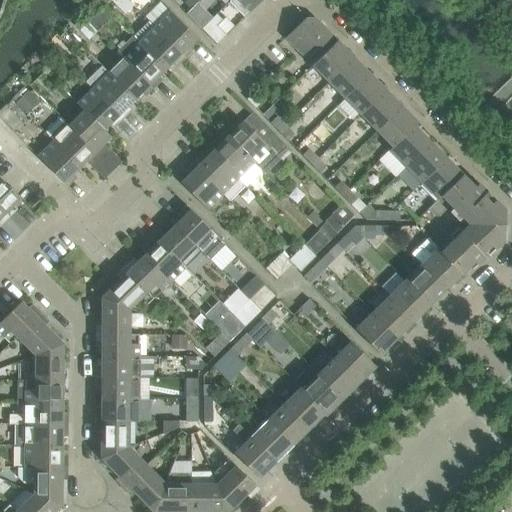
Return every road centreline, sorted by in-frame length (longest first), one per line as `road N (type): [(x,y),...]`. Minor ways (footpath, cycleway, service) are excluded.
road 1 (residential): [(15,257),(58,217),(76,218),(88,230),(144,176),(145,144),(293,0)]
road 2 (residential): [(511,180),(335,0)]
road 3 (residential): [(81,478),(78,333),(70,313),(15,257)]
road 4 (residential): [(281,488),(448,322)]
